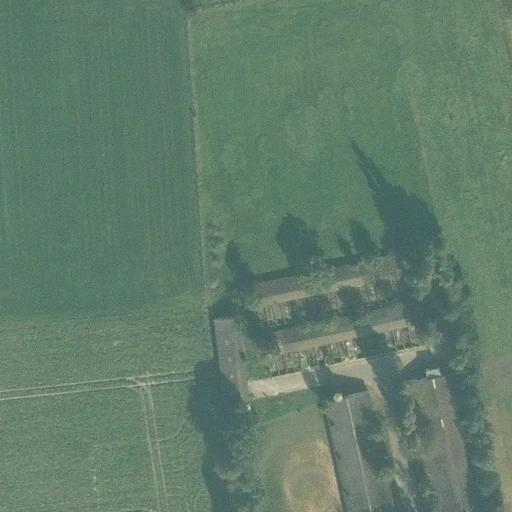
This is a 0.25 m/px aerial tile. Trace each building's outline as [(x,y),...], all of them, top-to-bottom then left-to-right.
[(408,252),(251,285),(256,308),(413,275),(408,252)] [(418,302),(260,334),(265,357),(423,324),(418,302)] [(248,400),(237,317),(212,320),(223,403),(248,400)] [(425,378),(405,383),(432,511),(487,511),(456,365),(439,369),(438,366),(423,370),(425,378)] [(394,511),(368,391),(321,401),(345,511),(394,511)]
